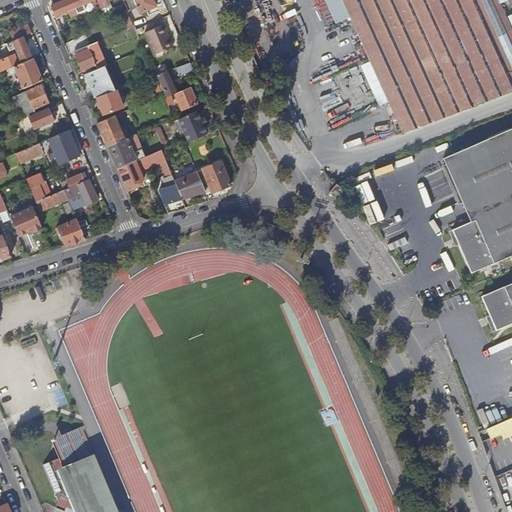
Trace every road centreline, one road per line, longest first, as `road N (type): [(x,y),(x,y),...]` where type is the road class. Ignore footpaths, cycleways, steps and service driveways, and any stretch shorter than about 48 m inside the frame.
road 1 (tertiary): [(485,511),(420,360),(287,168),(211,0)]
road 2 (tertiary): [(278,191),(405,373),(464,511)]
road 3 (residential): [(131,238),(29,0)]
road 4 (tertiary): [(185,0),(278,191)]
road 5 (unknown): [(331,161),(511,101)]
road 6 (unknown): [(394,170),(429,264),(379,299)]
road 7 (residential): [(131,238),(278,191)]
road 8 (residential): [(131,238),(0,280)]
road 9 (unknown): [(408,343),(445,324),(461,327),(495,390)]
